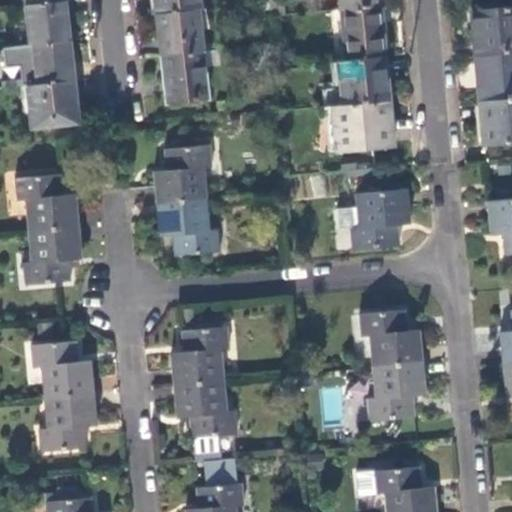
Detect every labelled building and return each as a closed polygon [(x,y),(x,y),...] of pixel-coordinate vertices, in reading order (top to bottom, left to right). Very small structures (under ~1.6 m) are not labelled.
[(155,0),(157,14),(198,9),(200,9),(199,0),(155,0)] [(284,0),(270,0),(270,1),(272,18),(286,17),(284,0)] [(339,0),(341,12),(381,9),(380,0),(339,0)] [(70,41),(65,1),(26,5),(30,45),(33,45),(70,41)] [(511,8),(472,12),(476,57),(511,53),(511,8)] [(157,14),(161,56),(203,51),(198,9),(157,14)] [(385,59),(381,9),(341,12),(345,62),(385,59)] [(27,86),(74,81),(70,41),(33,45),(30,45),(3,49),(5,68),(20,67),(22,80),(23,87),(27,86)] [(203,51),(161,56),(166,103),(208,98),(203,51)] [(511,53),(476,57),(480,102),(511,98),(511,53)] [(389,104),(385,59),(345,62),(338,63),(342,108),(389,104)] [(76,101),(74,81),(27,86),(32,129),(76,123),(73,102),(76,101)] [(511,98),(480,102),(483,146),(511,143),(511,98)] [(391,104),(389,104),(342,108),(332,109),(336,154),(394,148),(391,104)] [(159,203),(210,198),(208,171),(215,170),(213,148),(167,150),(168,172),(156,173),(159,203)] [(29,202),(31,230),(82,225),(79,196),(66,197),(64,177),(18,180),(19,202),(29,202)] [(353,229),(355,252),(400,248),(399,228),(412,226),(409,191),(357,196),(358,208),(359,229),(353,229)] [(213,231),(210,198),(159,203),(162,239),(175,239),(177,257),(223,254),(221,231),(213,231)] [(258,211),(281,209),(280,199),(257,201),(258,211)] [(504,236),(506,256),(511,255),(511,202),(490,204),(492,238),(504,236)] [(358,208),(338,210),(339,229),(353,228),(353,229),(359,229),(358,208)] [(82,225),(31,230),(34,263),(27,263),(28,287),(74,283),(72,262),(85,261),(82,225)] [(210,274),(221,273),(220,259),(209,260),(210,274)] [(371,338),(374,367),(425,362),(422,331),(409,332),(407,312),(361,316),(363,339),(371,338)] [(173,354),(176,385),(228,380),(225,353),(232,352),(230,329),(184,333),(186,353),(173,354)] [(504,364),(511,363),(511,332),(502,333),(504,364)] [(44,367),(47,396),(97,392),(95,362),(81,363),(79,343),(34,347),(36,367),(44,367)] [(425,362),(374,367),(377,398),(370,399),(372,422),(416,418),(414,398),(428,397),(425,362)] [(228,380),(176,385),(179,419),(192,418),(194,439),(195,454),(219,451),(218,437),(240,435),(238,412),(231,412),(228,380)] [(97,392),(47,396),(50,430),(42,431),(44,452),(89,448),(87,430),(100,428),(97,392)] [(188,510),(187,511),(239,511),(239,507),(246,507),(244,485),(239,486),(237,456),(206,459),(208,488),(199,489),(201,509),(188,510)] [(386,511),(439,511),(437,487),(423,488),(422,469),(377,472),(377,494),(385,494),(386,511)] [(95,511),(94,499),(48,503),(49,511),(95,511)]
